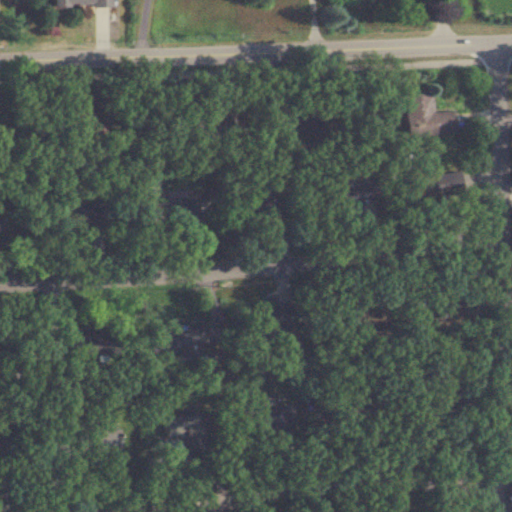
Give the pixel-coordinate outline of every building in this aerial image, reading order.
[(405,138),(452,133),(449,110),(431,112),(429,92),(401,95),(405,138)] [(107,102),(79,102),(79,108),(69,108),(69,126),(107,127),(107,102)] [(271,129),(320,128),(319,107),(271,108),(271,129)] [(239,142),(239,111),(192,111),(192,136),(227,136),(227,142),(239,142)] [(457,195),(456,172),(409,175),(410,198),(457,195)] [(280,218),(280,195),(236,195),(236,218),(280,218)] [(92,225),(92,198),(62,198),(62,225),(92,225)] [(146,202),(147,225),(205,223),(205,200),(146,202)] [(244,310),(246,332),(294,327),(292,305),(244,310)] [(386,305),(346,310),(346,316),(334,317),(336,333),(389,327),(386,305)] [(174,354),(174,362),(190,361),(189,352),(198,351),(198,343),(208,343),(207,326),(148,330),(150,355),(174,354)] [(427,401),(460,410),(466,391),(433,381),(427,401)] [(338,412),(375,409),(373,389),(336,392),(338,412)] [(290,405),(240,410),(243,434),(292,430),(290,405)] [(162,417),(164,437),(185,435),(186,451),(204,449),(200,413),(162,417)] [(91,431),(91,452),(115,452),(115,431),(91,431)]
